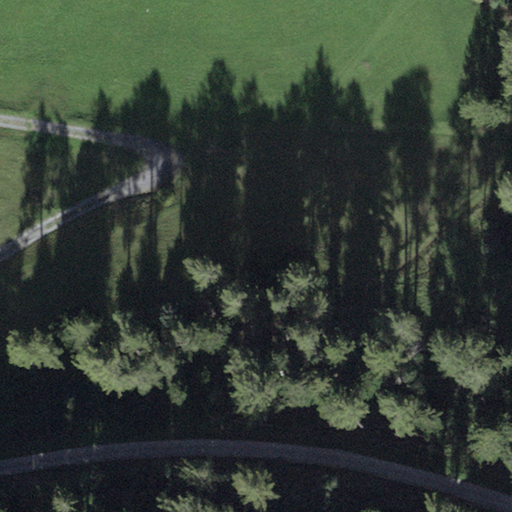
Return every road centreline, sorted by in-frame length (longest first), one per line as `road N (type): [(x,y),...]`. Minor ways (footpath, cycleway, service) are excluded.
road 1 (track): [(0,463),(224,433),(350,455),(511,499)]
road 2 (track): [(0,252),(157,172),(156,153),(139,143),(0,119)]
